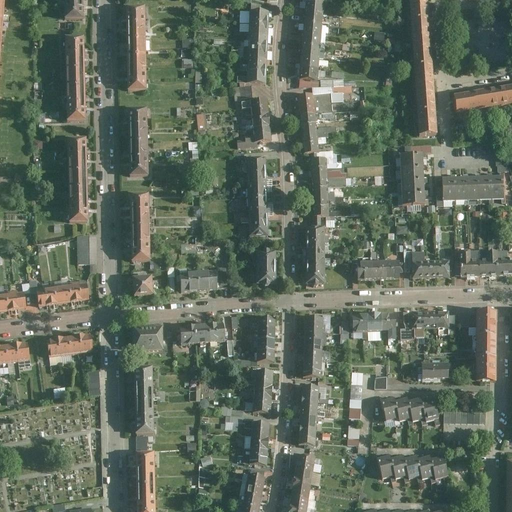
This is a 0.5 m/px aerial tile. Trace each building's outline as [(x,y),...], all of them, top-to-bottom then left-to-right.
[(83,3),(63,3),(64,21),(83,21),(83,3)] [(302,14),(321,16),(322,5),(303,4),(302,14)] [(410,45),(429,44),(427,4),(407,4),(410,45)] [(122,26),(144,26),(143,10),(122,10),(122,26)] [(247,13),(247,25),(267,26),(267,13),(247,13)] [(321,16),(302,14),(301,26),(320,27),(321,16)] [(247,36),(266,37),(267,26),(247,25),(247,36)] [(122,26),(122,42),(144,42),(144,26),(122,26)] [(300,36),(319,38),(320,27),(301,26),(300,36)] [(266,37),(247,36),(246,49),(266,50),(266,37)] [(319,38),(300,36),(299,48),(318,49),(319,38)] [(64,56),(84,55),(84,39),(64,39),(64,56)] [(145,59),(144,42),(122,42),(122,59),(145,59)] [(429,44),(410,45),(413,94),(433,93),(429,44)] [(298,59),(318,60),(318,49),(299,48),(298,59)] [(246,61),(265,62),(266,50),(246,49),(242,49),(241,61),(246,61)] [(184,52),(184,68),(194,68),(195,52),(184,52)] [(84,55),(64,56),(65,72),(84,72),(84,55)] [(122,59),(123,75),(145,75),(145,59),(122,59)] [(318,60),(298,59),(297,70),(317,72),(318,60)] [(265,62),(246,61),(245,73),(265,74),(265,62)] [(316,84),(317,72),(297,70),(297,82),(316,84)] [(85,89),(84,72),(65,72),(65,89),(85,89)] [(264,86),(265,74),(245,73),(245,79),(236,79),(236,85),(264,86)] [(146,91),(145,75),(123,75),(123,92),(146,91)] [(85,89),(65,89),(66,106),(85,105),(85,89)] [(251,100),(250,89),(232,90),(233,101),(251,100)] [(511,89),(498,91),(501,110),(511,108),(511,89)] [(501,110),(498,91),(452,99),(455,117),(501,110)] [(436,137),(433,93),(413,94),(416,138),(436,137)] [(295,98),(296,108),(330,105),(329,95),(295,98)] [(266,102),(239,105),(240,111),(248,111),(248,118),(267,116),(266,102)] [(86,124),(85,105),(66,106),(66,124),(86,124)] [(297,118),(314,117),(331,115),(330,105),(296,108),(297,118)] [(146,130),(146,112),(123,112),(124,130),(146,130)] [(199,115),(200,132),(209,132),(208,114),(199,115)] [(267,116),(248,118),(250,131),(269,129),(267,116)] [(297,118),(298,127),(315,125),(314,117),(297,118)] [(300,132),(301,138),(327,135),(336,133),(335,128),(317,130),(317,132),(316,132),(315,125),(298,127),(299,132),(300,132)] [(269,129),(250,131),(251,138),(236,139),(237,151),(256,149),(256,145),(270,143),(269,129)] [(124,130),(124,145),(146,144),(146,130),(124,130)] [(300,143),(300,146),(317,144),(316,140),(327,139),(327,135),(301,138),(301,143),(300,143)] [(67,158),(86,157),(86,141),(67,141),(67,158)] [(146,144),(124,145),(125,161),(146,161),(146,144)] [(317,144),(300,146),(300,152),(302,151),(303,157),(318,155),(317,144)] [(421,156),(398,158),(399,169),(421,168),(421,156)] [(87,173),(86,157),(67,158),(67,173),(87,173)] [(244,161),(245,175),(264,174),(264,160),(244,161)] [(146,161),(125,161),(125,178),(147,177),(146,161)] [(310,162),(310,171),(326,170),(325,161),(310,162)] [(421,168),(399,169),(399,182),(422,181),(421,168)] [(310,171),(311,181),(345,180),(345,174),(326,175),(326,170),(310,171)] [(68,190),(87,190),(87,173),(67,173),(68,190)] [(245,175),(245,188),(265,187),(264,174),(245,175)] [(345,180),(311,181),(311,190),(327,190),(345,189),(345,180)] [(492,180),(480,181),(480,203),(493,203),(492,180)] [(506,202),(505,180),(492,180),(493,203),(506,202)] [(422,181),(399,182),(400,194),(423,193),(422,181)] [(455,204),(455,181),(440,182),(441,205),(455,204)] [(468,181),(455,181),(455,204),(468,204),(468,181)] [(468,204),(480,203),(480,181),(468,181),(468,204)] [(265,187),(245,188),(246,199),(265,198),(265,187)] [(87,207),(87,190),(68,190),(68,208),(87,207)] [(311,190),(311,199),(343,198),(342,194),(329,194),(329,196),(327,196),(327,190),(311,190)] [(423,207),(423,193),(400,194),(400,208),(423,207)] [(148,213),(148,197),(130,197),(130,213),(148,213)] [(246,199),(246,212),(266,211),(265,198),(246,199)] [(343,198),(311,199),(311,210),(327,209),(327,204),(343,203),(343,198)] [(88,226),(87,207),(68,208),(68,226),(88,226)] [(327,209),(311,210),(312,220),(349,218),(349,213),(331,214),(331,212),(327,212),(327,209)] [(266,211),(246,212),(246,225),(266,224),(266,211)] [(130,213),(130,231),(148,230),(148,213),(130,213)] [(266,224),(246,225),(247,240),(267,239),(266,224)] [(304,229),(304,243),(323,243),(323,229),(304,229)] [(149,246),(148,230),(130,231),(130,247),(149,246)] [(90,267),(89,238),(77,239),(77,267),(90,267)] [(304,243),(304,257),(323,257),(323,243),(304,243)] [(149,246),(130,247),(130,263),(149,263),(149,246)] [(260,254),(254,254),(254,271),(274,271),(274,254),(267,254),(267,253),(265,252),(262,252),(260,254)] [(479,254),(469,255),(470,280),(480,280),(479,263),(479,254)] [(424,264),(423,255),(410,256),(410,282),(424,282),(424,264)] [(470,280),(469,255),(458,255),(459,281),(470,280)] [(488,255),(488,263),(489,280),(499,280),(499,255),(488,255)] [(509,255),(499,255),(499,280),(509,279),(509,262),(509,255)] [(304,257),(304,271),(323,271),(323,257),(304,257)] [(488,263),(479,263),(480,280),(489,280),(488,263)] [(436,281),(436,264),(424,264),(424,282),(436,281)] [(448,264),(436,264),(436,281),(449,281),(448,264)] [(399,265),(385,266),(385,283),(399,283),(399,265)] [(371,284),(371,266),(358,266),(359,284),(371,284)] [(385,266),(371,266),(371,284),(385,283),(385,266)] [(274,271),(254,271),(255,287),(260,287),(260,288),(262,290),(265,290),(267,289),(267,287),(274,288),(274,271)] [(323,271),(304,271),(304,288),(309,288),(309,289),(312,291),(315,291),(317,289),(317,287),(323,287),(323,271)] [(215,293),(213,274),(194,276),(196,295),(215,293)] [(196,295),(194,276),(176,277),(178,296),(196,295)] [(149,282),(129,283),(130,303),(149,302),(149,282)] [(73,285),(76,306),(89,304),(86,286),(80,287),(79,284),(73,285)] [(76,306),(73,285),(67,286),(67,289),(61,290),(63,307),(76,306)] [(48,289),(50,309),(63,307),(61,290),(54,291),(54,288),(48,289)] [(38,310),(50,309),(48,289),(42,290),(43,293),(36,293),(38,310)] [(12,314),(10,294),(4,295),(4,298),(0,298),(0,310),(1,316),(12,314)] [(16,294),(10,294),(12,314),(26,312),(23,295),(16,296),(16,294)] [(450,311),(437,312),(438,329),(451,328),(450,311)] [(369,332),(369,312),(361,313),(361,314),(353,314),(354,333),(363,333),(363,339),(369,339),(369,332)] [(383,312),(369,312),(369,332),(383,332),(383,312)] [(392,312),(383,312),(383,332),(389,331),(389,340),(397,340),(397,313),(392,313),(392,312)] [(425,329),(425,312),(404,313),(405,329),(402,329),(402,340),(413,340),(413,338),(425,337),(425,329)] [(437,312),(425,312),(425,329),(438,329),(437,312)] [(496,312),(477,312),(477,336),(496,336),(496,312)] [(468,327),(468,315),(455,316),(456,327),(468,327)] [(306,317),(306,332),(324,332),(324,318),(306,317)] [(259,329),(276,330),(276,319),(259,319),(259,329)] [(223,321),(210,322),(211,343),(225,342),(223,321)] [(211,343),(210,322),(195,323),(197,344),(211,343)] [(197,344),(195,323),(180,324),(181,345),(197,344)] [(164,325),(133,325),(134,350),(164,349),(164,325)] [(276,340),(276,330),(259,329),(258,340),(276,340)] [(305,347),(324,348),(324,344),(327,344),(327,332),(324,332),(306,332),(305,347)] [(90,336),(80,337),(83,354),(93,352),(90,336)] [(496,336),(477,336),(477,359),(496,359),(496,336)] [(70,339),(72,355),(83,354),(80,337),(70,339)] [(70,339),(59,341),(61,357),(72,355),(70,339)] [(276,351),(276,340),(258,340),(258,350),(276,351)] [(50,358),(61,357),(59,341),(48,342),(50,358)] [(16,347),(19,362),(30,361),(28,346),(16,347)] [(16,347),(6,348),(8,364),(19,362),(16,347)] [(323,355),(324,348),(305,347),(304,362),(326,363),(326,355),(323,355)] [(275,363),(276,351),(258,350),(258,363),(275,363)] [(496,359),(477,359),(477,383),(496,383),(496,359)] [(326,363),(304,362),(304,378),(323,379),(323,371),(326,371),(326,363)] [(449,364),(423,365),(423,383),(442,383),(442,380),(450,379),(449,364)] [(134,366),(135,385),(154,384),(153,365),(134,366)] [(274,386),(274,371),(253,370),(252,377),(256,377),(256,385),(274,386)] [(101,372),(90,372),(91,397),(102,396),(101,372)] [(361,400),(361,373),(351,373),(351,400),(361,400)] [(374,389),(384,389),(385,380),(374,379),(374,389)] [(154,384),(135,385),(135,399),(154,399),(154,384)] [(272,400),(274,386),(256,385),(254,399),(272,400)] [(303,388),(302,402),(320,403),(320,388),(303,388)] [(395,398),(395,397),(389,398),(388,397),(380,399),(387,422),(395,420),(397,426),(402,425),(401,424),(395,398)] [(395,398),(401,424),(409,422),(410,425),(414,424),(414,422),(408,399),(408,397),(402,399),(401,397),(395,398)] [(422,400),(421,398),(415,400),(415,398),(408,399),(414,422),(422,420),(424,427),(428,425),(427,422),(422,400)] [(428,398),(422,400),(427,422),(435,421),(437,426),(442,425),(440,418),(435,398),(429,399),(428,398)] [(154,399),(135,399),(136,416),(154,416),(154,399)] [(272,415),(272,400),(254,399),(254,414),(272,415)] [(302,402),(301,416),(319,417),(320,403),(302,402)] [(243,424),(243,411),(231,411),(231,408),(225,408),(225,430),(232,430),(232,424),(243,424)] [(362,420),(362,409),(349,408),(348,419),(362,420)] [(487,414),(445,413),(445,424),(487,425),(487,414)] [(154,416),(136,416),(136,434),(155,433),(154,416)] [(301,416),(300,431),(318,432),(319,417),(301,416)] [(270,424),(245,423),(245,428),(253,429),(252,437),(270,438),(270,424)] [(347,439),(358,439),(358,427),(347,427),(347,439)] [(318,432),(300,431),(299,446),(319,447),(319,441),(317,441),(318,432)] [(252,437),(251,450),(269,451),(270,438),(252,437)] [(268,466),(269,451),(251,450),(245,450),(244,464),(268,466)] [(136,451),(136,474),(156,473),(155,451),(136,451)] [(384,455),(377,457),(383,480),(392,477),(393,483),(397,482),(397,480),(391,456),(391,455),(385,456),(384,455)] [(398,455),(391,456),(397,480),(405,478),(406,483),(411,482),(410,480),(405,457),(404,455),(398,457),(398,455)] [(411,455),(405,457),(410,480),(418,478),(419,484),(424,482),(424,480),(417,456),(412,457),(411,455)] [(437,480),(431,457),(431,455),(425,457),(424,455),(419,456),(419,455),(417,456),(424,480),(431,478),(433,484),(438,483),(437,480)] [(438,455),(431,457),(437,480),(444,478),(446,485),(451,483),(445,456),(438,457),(438,455)] [(298,456),(296,469),(314,471),(316,458),(298,456)] [(296,469),(294,484),(312,486),(314,471),(296,469)] [(156,473),(136,474),(137,487),(156,487),(156,473)] [(249,474),(247,485),(264,487),(266,477),(249,474)] [(292,497),(310,499),(312,486),(294,484),(292,497)] [(247,485),(245,496),(262,499),(264,487),(247,485)] [(156,487),(137,487),(137,503),(156,503),(156,487)] [(260,509),(262,499),(245,496),(243,506),(260,509)] [(292,497),(290,511),(293,511),(307,511),(310,499),(292,497)] [(156,511),(156,503),(137,503),(137,511),(156,511)]
